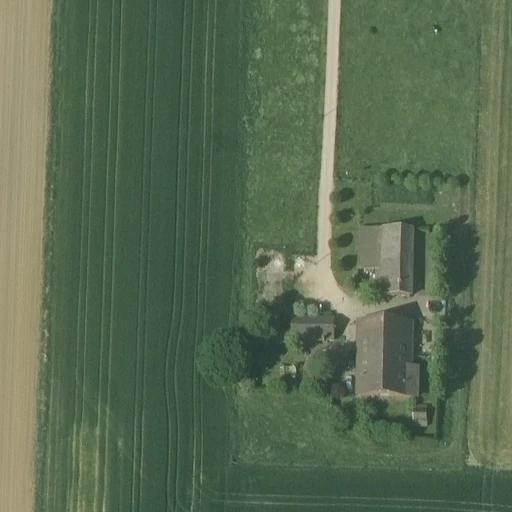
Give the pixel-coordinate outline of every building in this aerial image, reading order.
[(382,248),(367,248),(366,272),(381,273),(382,248)] [(412,249),(382,248),(381,273),(411,274),(412,249)] [(411,274),(381,273),(380,299),(410,301),(411,274)] [(334,324),(293,321),(291,341),(333,344),(334,324)] [(410,328),(362,327),(361,397),(409,398),(410,328)] [(428,413),(415,413),(415,424),(428,424),(428,413)]
